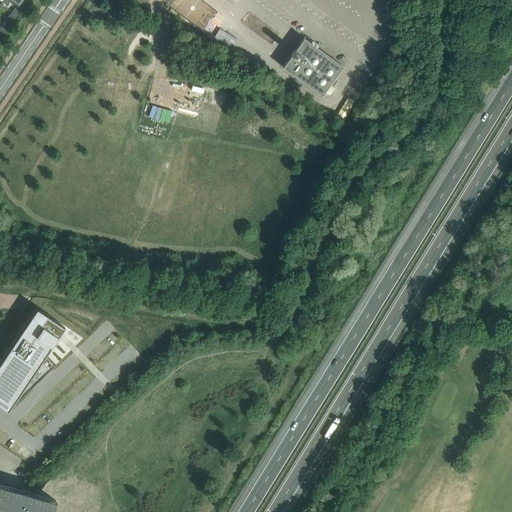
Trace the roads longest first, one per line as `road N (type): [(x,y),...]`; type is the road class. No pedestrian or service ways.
road 1 (motorway): [(511,81),(245,511)]
road 2 (motorway): [(275,511),(511,128)]
road 3 (track): [(436,511),(511,309)]
